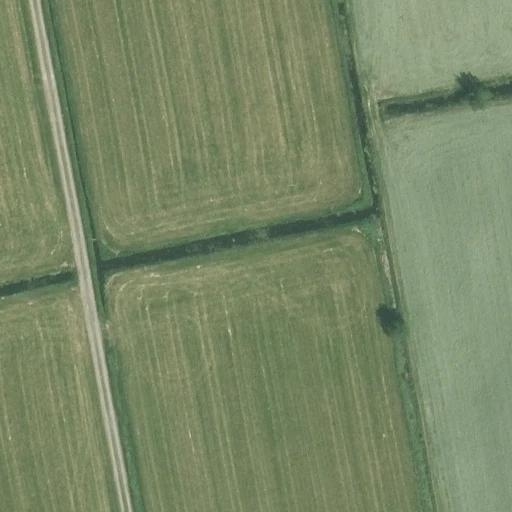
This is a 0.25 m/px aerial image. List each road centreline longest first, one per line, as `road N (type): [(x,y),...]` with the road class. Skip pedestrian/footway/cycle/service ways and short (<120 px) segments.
road 1 (track): [(127,511),(32,0)]
road 2 (track): [(354,0),(446,511)]
